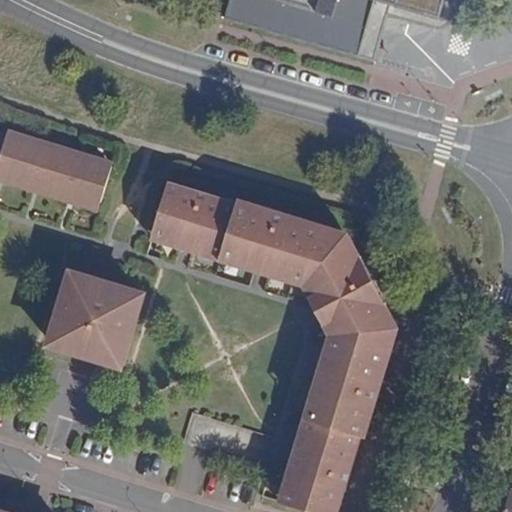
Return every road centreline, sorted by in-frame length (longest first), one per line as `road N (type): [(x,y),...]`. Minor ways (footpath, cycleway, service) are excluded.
road 1 (tertiary): [(511,160),(127,50),(17,0)]
road 2 (residential): [(511,297),(449,511)]
road 3 (residential): [(0,458),(168,511)]
